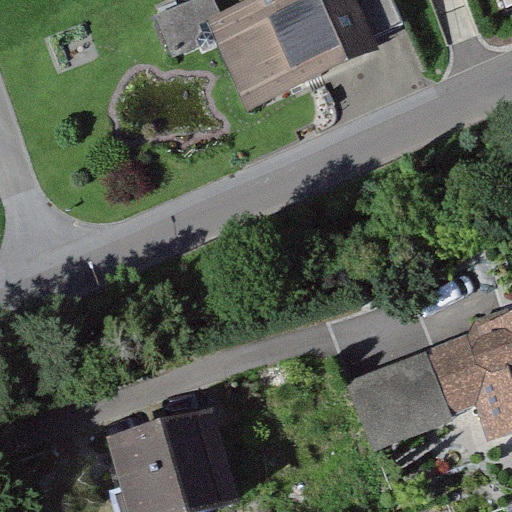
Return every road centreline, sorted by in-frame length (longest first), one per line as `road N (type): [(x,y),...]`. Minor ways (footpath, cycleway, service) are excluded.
road 1 (residential): [(0,452),(511,257)]
road 2 (residential): [(59,276),(511,79)]
road 3 (residential): [(0,130),(59,276)]
